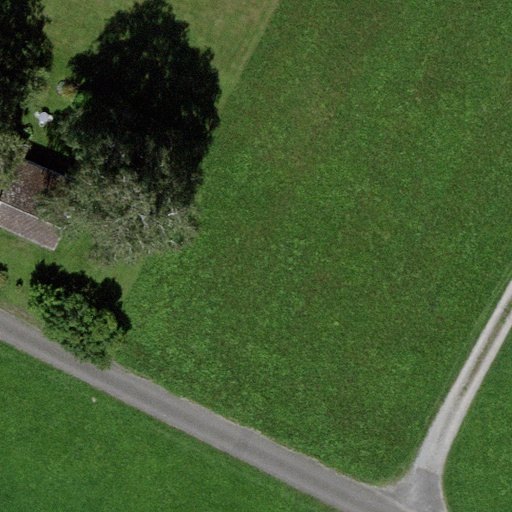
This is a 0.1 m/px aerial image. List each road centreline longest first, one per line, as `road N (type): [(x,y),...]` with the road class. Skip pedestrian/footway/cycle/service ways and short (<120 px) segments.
road 1 (residential): [(363,511),(0,324)]
road 2 (track): [(404,511),(511,312)]
